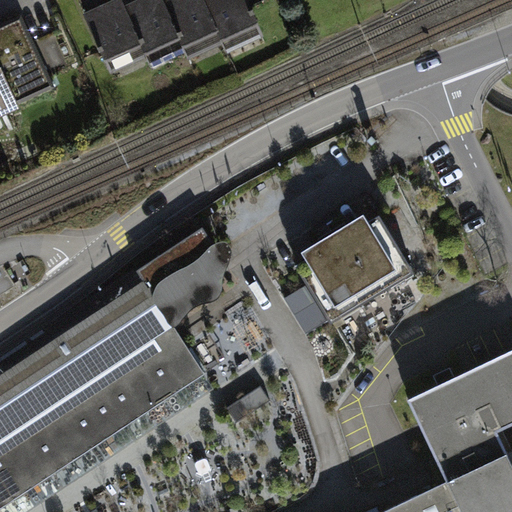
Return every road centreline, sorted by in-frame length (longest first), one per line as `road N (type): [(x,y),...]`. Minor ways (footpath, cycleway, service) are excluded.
road 1 (tertiary): [(0,324),(255,145),(511,41)]
road 2 (unknown): [(511,299),(394,362),(373,387),(368,430),(383,477)]
